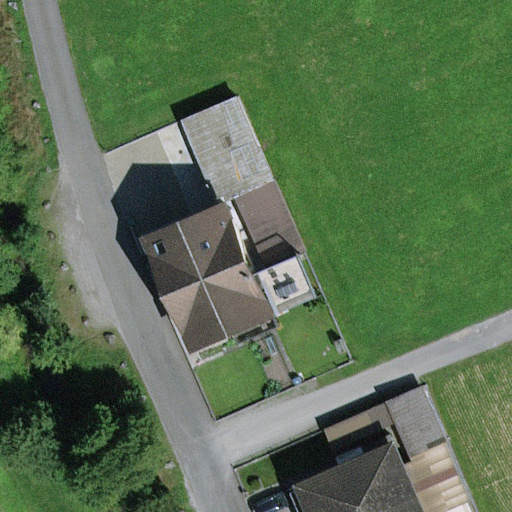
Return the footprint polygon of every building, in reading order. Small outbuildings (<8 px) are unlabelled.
[(239,98),(188,119),(220,197),(228,193),(231,199),(242,195),(263,244),(294,231),(239,98)] [(163,247),(203,341),(272,312),(228,209),(159,238),(163,247)] [(473,511),(423,392),(395,404),(419,462),(405,468),(423,511),(473,511)] [(369,412),(327,429),(335,447),(377,429),(369,412)] [(423,511),(405,468),(392,435),(341,456),(343,461),(347,471),(311,486),(322,511),(423,511)]
